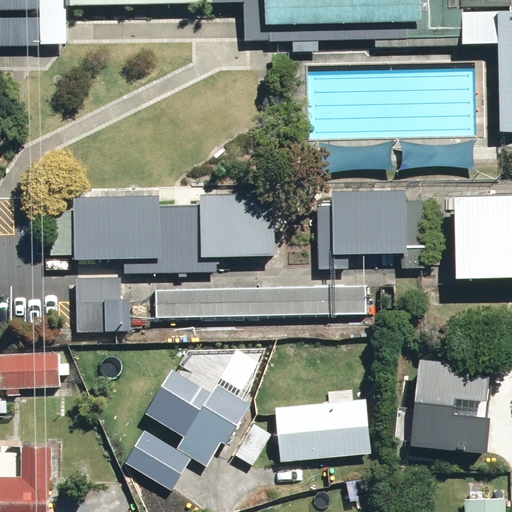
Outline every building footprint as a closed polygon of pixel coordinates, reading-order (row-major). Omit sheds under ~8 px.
[(0,0),(0,26),(39,27),(39,0),(0,0)] [(70,0),(70,7),(268,3),(267,25),(423,23),(422,0),(70,0)] [(470,71),(302,71),(302,170),(470,170),(470,71)] [(318,204),(320,272),(350,272),(349,255),(403,254),(403,270),(425,270),(424,201),(409,202),(409,192),(334,194),(335,203),(318,204)] [(124,262),(124,277),(218,274),(217,259),(276,258),(275,194),(201,197),(202,205),(161,207),(161,197),(60,199),(62,256),(76,256),(76,262),(124,262)] [(511,198),(457,199),(459,282),(511,280),(511,198)] [(156,293),(157,320),(367,315),(366,287),(156,293)] [(7,327),(62,327),(63,302),(8,303),(7,327)] [(77,303),(78,334),(131,333),(131,302),(77,303)] [(0,390),(7,390),(7,398),(20,398),(19,390),(60,389),(59,355),(0,356),(0,390)] [(413,450),(491,458),(494,421),(457,417),(459,403),(490,406),(494,370),(422,363),(413,450)] [(60,366),(61,377),(70,376),(69,365),(60,366)] [(179,451),(207,468),(222,443),(228,447),(252,407),(216,386),(211,395),(173,372),(147,415),(185,439),(179,451)] [(371,389),(372,407),(386,406),(385,388),(371,389)] [(277,410),(282,464),(371,456),(366,401),(277,410)] [(274,432),(254,421),(233,458),(253,469),(274,432)] [(0,511),(51,511),(53,450),(23,449),(22,480),(0,479),(0,511)] [(506,511),(506,502),(466,503),(465,511),(506,511)]
